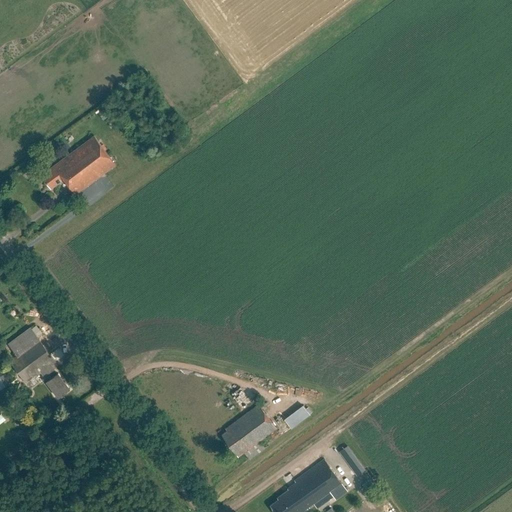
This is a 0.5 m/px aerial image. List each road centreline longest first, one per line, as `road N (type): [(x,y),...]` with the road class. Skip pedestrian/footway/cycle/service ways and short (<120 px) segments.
road 1 (residential): [(200,511),(0,239)]
road 2 (unknown): [(105,383),(0,463)]
